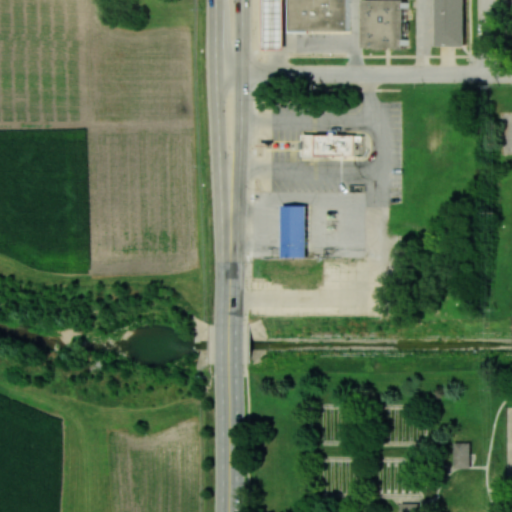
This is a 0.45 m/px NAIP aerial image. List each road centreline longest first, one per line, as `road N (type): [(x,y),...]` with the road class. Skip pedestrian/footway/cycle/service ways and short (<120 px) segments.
road 1 (residential): [(216,73),(511,74)]
road 2 (secondary): [(216,0),(217,92),(231,171)]
road 3 (secondary): [(231,171),(242,0)]
road 4 (secondary): [(230,321),(231,171)]
road 5 (secondary): [(229,368),(228,511)]
